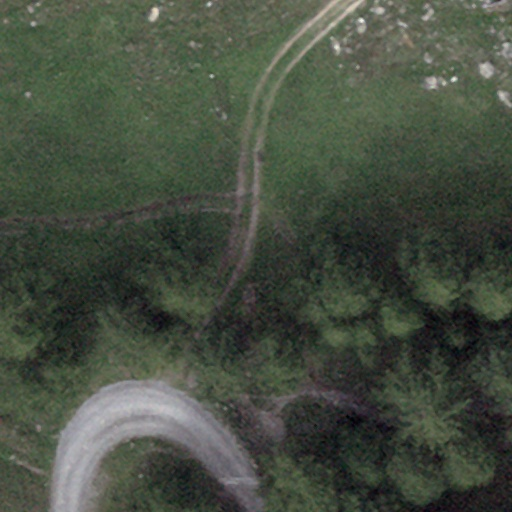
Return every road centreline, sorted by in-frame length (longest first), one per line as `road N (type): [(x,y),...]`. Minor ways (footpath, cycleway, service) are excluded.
road 1 (track): [(165,412),(245,219),(270,66),(348,0)]
road 2 (track): [(265,511),(230,463),(165,412),(115,413),(83,459),(71,511)]
